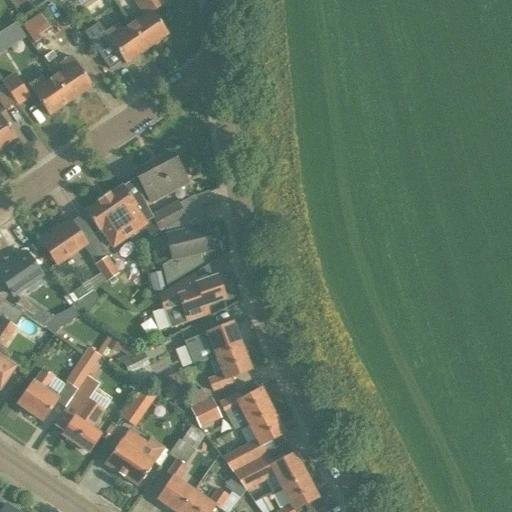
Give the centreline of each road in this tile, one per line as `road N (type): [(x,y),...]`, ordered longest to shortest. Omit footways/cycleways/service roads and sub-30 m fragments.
road 1 (residential): [(364,511),(264,316),(215,63)]
road 2 (residential): [(0,211),(215,63)]
